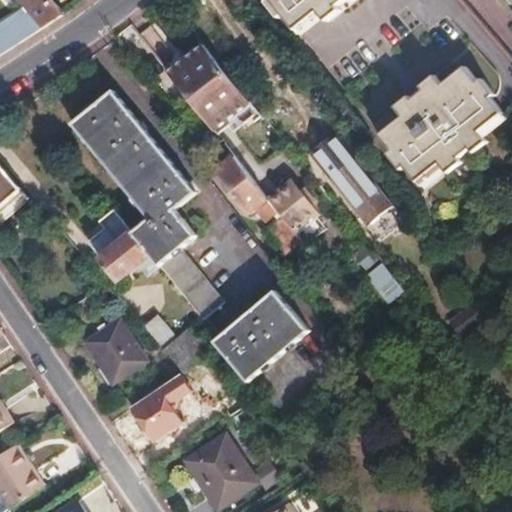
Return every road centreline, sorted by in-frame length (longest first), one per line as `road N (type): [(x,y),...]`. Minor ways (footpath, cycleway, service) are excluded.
road 1 (residential): [(0,289),(148,511)]
road 2 (residential): [(120,0),(0,86)]
